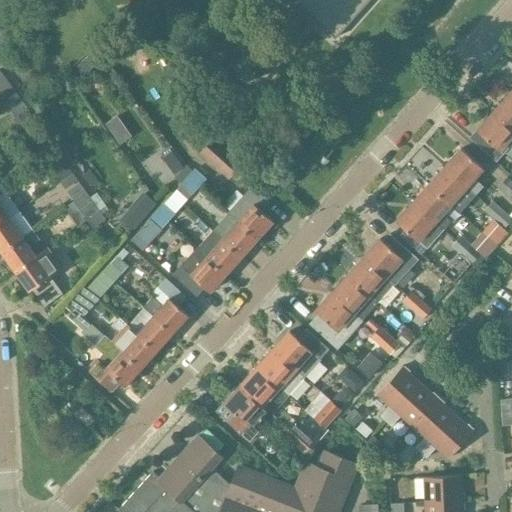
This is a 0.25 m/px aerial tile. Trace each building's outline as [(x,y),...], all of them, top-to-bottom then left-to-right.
[(294,0),(336,38),(369,0),(294,0)] [(0,70),(0,96),(0,97),(12,88),(0,70)] [(6,105),(18,97),(12,88),(0,97),(6,105)] [(494,112),(511,128),(511,96),(510,94),(494,112)] [(511,128),(494,112),(478,130),(488,139),(504,153),(511,144),(511,128)] [(181,135),(229,179),(243,164),(194,120),(181,135)] [(481,147),(497,161),(504,153),(488,139),(481,147)] [(53,144),(40,153),(47,163),(59,153),(53,144)] [(474,177),(483,167),(462,148),(445,167),(466,185),(466,186),(475,195),(483,186),(474,177)] [(163,157),(175,173),(183,168),(171,151),(163,157)] [(52,171),(65,162),(59,153),(47,163),(52,171)] [(429,185),(450,204),(466,186),(466,185),(445,167),(429,185)] [(207,178),(194,168),(187,176),(199,187),(207,178)] [(65,188),(77,179),(72,173),(60,181),(65,188)] [(180,184),(193,194),(199,187),(187,176),(180,184)] [(511,181),(507,177),(498,187),(511,199),(511,181)] [(79,183),(67,191),(74,201),(86,192),(79,183)] [(452,221),(442,212),(450,204),(429,185),(413,202),(444,230),(452,221)] [(253,186),(229,213),(257,238),(273,221),(263,211),(271,202),(253,186)] [(0,224),(19,211),(5,191),(0,194),(0,224)] [(97,192),(90,197),(86,192),(74,201),(87,220),(106,206),(97,192)] [(155,203),(145,194),(136,205),(145,213),(155,203)] [(493,200),(483,211),(493,219),(498,214),(501,216),(505,211),(493,200)] [(413,202),(397,221),(418,239),(428,248),(444,230),(413,202)] [(175,213),(163,203),(156,210),(168,221),(175,213)] [(149,219),(161,229),(168,221),(156,210),(149,219)] [(19,211),(0,224),(0,250),(1,252),(33,230),(19,211)] [(100,211),(87,220),(93,228),(106,220),(100,211)] [(504,229),(511,219),(511,216),(505,211),(501,216),(498,214),(493,219),(504,229)] [(229,213),(213,231),(242,256),(257,238),(229,213)] [(35,255),(29,247),(39,240),(33,230),(1,252),(15,272),(36,256),(35,255)] [(213,231),(198,248),(226,273),(242,256),(213,231)] [(381,238),(365,256),(395,283),(402,276),(410,266),(411,264),(417,258),(418,257),(400,242),(391,234),(385,241),(381,238)] [(461,236),(451,247),(461,255),(466,249),(468,251),(473,246),(461,236)] [(472,264),(481,253),(473,246),(468,251),(466,249),(461,255),(472,264)] [(47,247),(35,255),(36,256),(15,272),(28,291),(32,288),(45,306),(62,293),(50,276),(62,267),(47,247)] [(129,266),(122,260),(129,252),(124,248),(104,271),(115,281),(129,266)] [(226,273),(198,248),(174,275),(196,295),(205,286),(210,291),(226,273)] [(378,301),(395,283),(365,256),(349,275),(378,301)] [(115,281),(104,271),(88,288),(96,295),(99,298),(115,281)] [(349,275),(333,292),(354,312),(363,319),(378,301),(349,275)] [(83,285),(67,302),(71,306),(82,316),(90,308),(87,305),(96,295),(88,288),(87,288),(83,285)] [(419,305),(423,301),(411,290),(402,300),(412,309),(417,303),(419,305)] [(318,313),(310,323),(338,347),(363,319),(354,312),(333,292),(316,311),(318,313)] [(169,298),(162,305),(153,296),(143,307),(153,315),(173,333),(189,315),(169,298)] [(423,301),(419,305),(417,303),(412,309),(422,319),(431,309),(423,301)] [(67,302),(61,309),(76,323),(82,316),(71,306),(67,302)] [(137,333),(157,351),(173,333),(153,315),(137,333)] [(119,332),(111,341),(141,368),(157,351),(137,333),(136,334),(119,317),(112,325),(119,332)] [(387,341),(391,336),(380,326),(370,337),(379,345),(385,339),(387,341)] [(291,331),(274,349),(305,376),(330,348),(307,328),(298,337),(291,331)] [(98,359),(88,370),(111,390),(119,381),(125,386),(141,368),(122,351),(111,341),(105,335),(95,345),(104,353),(98,359)] [(391,336),(387,341),(385,339),(379,345),(390,354),(399,344),(391,336)] [(274,349),(258,367),(279,387),(288,395),(305,376),(274,349)] [(369,377),(382,363),(370,352),(357,367),(369,377)] [(385,421),(420,383),(402,366),(377,394),(389,405),(380,416),(385,421)] [(258,367),(242,385),(267,408),(272,413),(288,395),(279,387),(258,367)] [(420,383),(385,421),(391,426),(401,416),(413,426),(438,399),(420,383)] [(262,432),(253,424),(266,409),(267,408),(242,385),(226,403),(236,412),(227,422),(251,443),(262,432)] [(511,398),(501,400),(502,425),(511,424),(511,398)] [(325,428),(341,410),(329,399),(313,417),(325,428)] [(438,399),(413,426),(424,437),(415,448),(420,453),(455,415),(438,399)] [(95,419),(78,403),(71,410),(89,426),(95,419)] [(455,415),(420,453),(426,458),(436,447),(448,459),(473,431),(455,415)] [(300,438),(305,433),(293,422),(283,433),(293,441),(298,436),(300,438)] [(194,511),(180,500),(219,455),(188,430),(118,511),(194,511)] [(298,436),(293,441),(306,454),(316,443),(305,433),(300,438),(298,436)] [(367,442),(366,444),(378,454),(378,453),(384,447),(372,437),(367,442)] [(337,511),(357,463),(321,448),(315,463),(302,458),(291,486),(232,462),(211,511),(337,511)] [(425,502),(463,500),(461,475),(424,477),(425,502)] [(463,511),(463,500),(425,502),(425,511),(463,511)]
